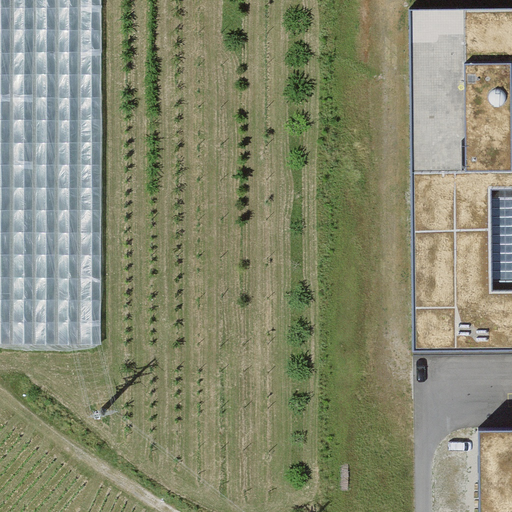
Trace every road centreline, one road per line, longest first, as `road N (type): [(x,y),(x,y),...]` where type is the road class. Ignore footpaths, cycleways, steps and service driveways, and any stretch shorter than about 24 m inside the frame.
road 1 (unclassified): [(423,511),(425,361),(508,362)]
road 2 (track): [(176,511),(0,383)]
